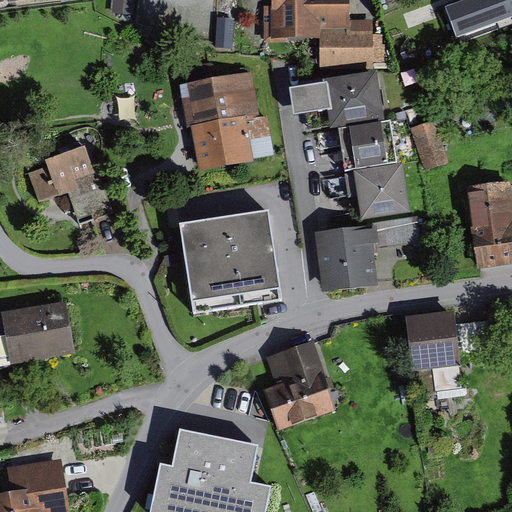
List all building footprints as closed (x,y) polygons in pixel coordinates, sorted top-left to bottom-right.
[(141,16),(142,0),(122,0),(121,14),(141,16)] [(279,0),(279,41),(329,41),(329,71),(380,72),(381,22),(358,22),(358,0),(279,0)] [(511,25),(511,0),(476,0),(451,10),(464,44),(511,25)] [(390,74),(335,82),(342,133),(351,131),(397,124),(390,74)] [(261,75),(188,86),(195,130),(201,129),(206,157),(208,172),(263,164),(262,159),(282,156),(277,119),(268,120),(261,75)] [(417,129),(433,173),(458,164),(442,120),(417,129)] [(397,124),(351,131),(357,174),(409,167),(402,124),(397,124)] [(38,174),(48,204),(76,194),(85,221),(100,216),(102,221),(109,219),(120,215),(97,149),(56,163),(57,167),(38,174)] [(357,174),(354,175),(358,201),(369,199),(373,223),(422,216),(415,166),(409,167),(357,174)] [(511,185),(476,190),(486,271),(511,268),(511,185)] [(284,214),(191,228),(205,318),(298,303),(284,214)] [(386,227),(324,235),(332,295),(387,288),(382,248),(389,247),(386,227)] [(77,302),(0,315),(0,355),(1,363),(18,360),(20,368),(86,357),(77,302)] [(466,313),(416,319),(423,374),(474,368),(473,360),(502,357),(497,322),(468,325),(466,313)] [(274,359),(284,388),(273,392),(287,432),(345,412),(321,342),(274,359)] [(193,428),(185,465),(173,463),(162,511),(279,511),(285,486),(266,482),(274,446),(193,428)] [(13,470),(17,497),(0,500),(0,511),(76,511),(69,462),(13,470)]
